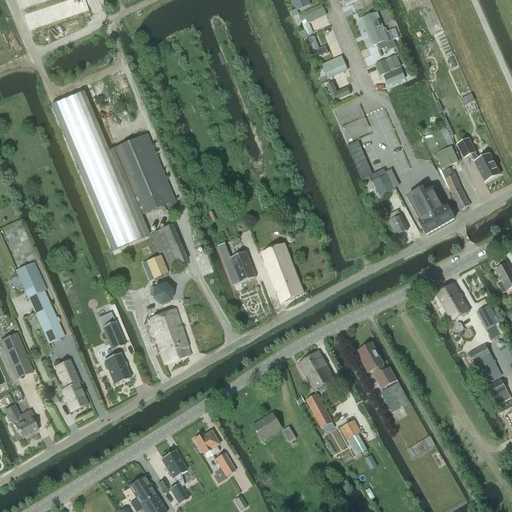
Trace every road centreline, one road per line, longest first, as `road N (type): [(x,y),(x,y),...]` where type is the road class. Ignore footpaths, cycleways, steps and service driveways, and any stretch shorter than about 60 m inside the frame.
road 1 (unclassified): [(0,486),(457,225)]
road 2 (tertiary): [(42,511),(274,362),(473,257)]
road 3 (unknown): [(457,225),(435,181),(397,157),(332,0)]
road 4 (track): [(120,54),(101,24),(39,51),(11,0)]
